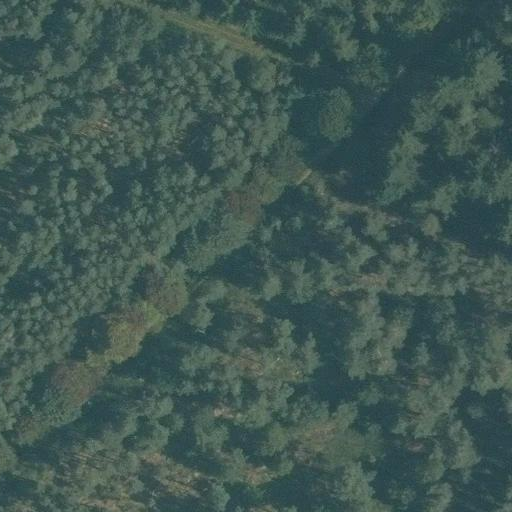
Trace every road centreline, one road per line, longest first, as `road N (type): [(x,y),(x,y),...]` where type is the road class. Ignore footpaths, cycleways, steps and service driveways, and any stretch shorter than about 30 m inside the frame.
road 1 (track): [(435,0),(0,463)]
road 2 (track): [(84,0),(340,100)]
